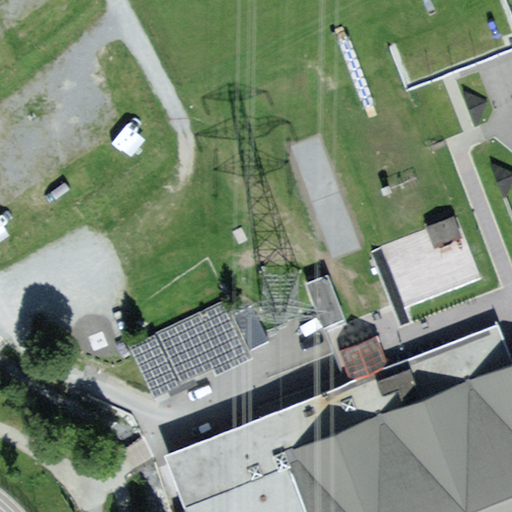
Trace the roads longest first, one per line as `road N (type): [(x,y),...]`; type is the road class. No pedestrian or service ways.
road 1 (track): [(113,0),(180,126),(180,164),(170,189),(130,227),(0,292)]
road 2 (track): [(0,313),(34,361),(182,429)]
road 3 (track): [(122,17),(6,168)]
road 4 (track): [(0,436),(70,479),(110,477)]
